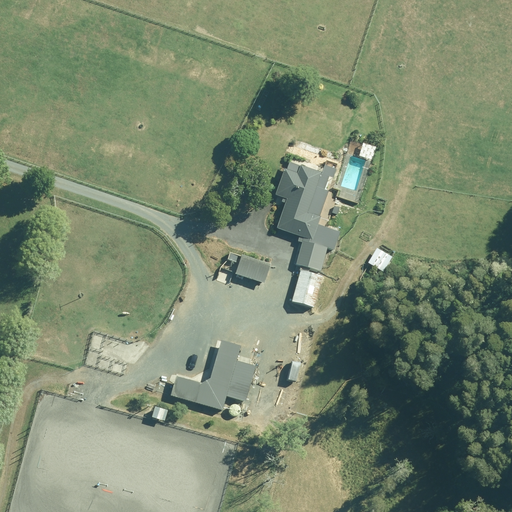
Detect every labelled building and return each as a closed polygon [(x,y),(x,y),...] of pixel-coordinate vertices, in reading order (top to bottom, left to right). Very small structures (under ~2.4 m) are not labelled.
[(377,149),(363,144),(358,156),(372,162),(377,149)] [(330,178),(288,163),(276,196),(288,201),(278,231),(297,237),(295,242),(304,245),(296,266),(320,274),(329,249),(336,251),(342,234),(318,226),(330,192),(326,190),(330,178)] [(380,250),(372,265),(388,274),(397,260),(380,250)] [(272,267),(243,256),(236,276),(266,286),(272,267)] [(309,272),(302,270),(293,303),(315,310),(324,279),(309,275),(309,272)] [(220,349),(212,380),(203,385),(178,378),(173,398),(224,412),(228,398),(248,404),(257,368),(253,367),(254,362),(239,358),(241,348),(218,341),(216,348),(220,349)] [(170,413),(156,408),(152,419),(166,424),(170,413)]
